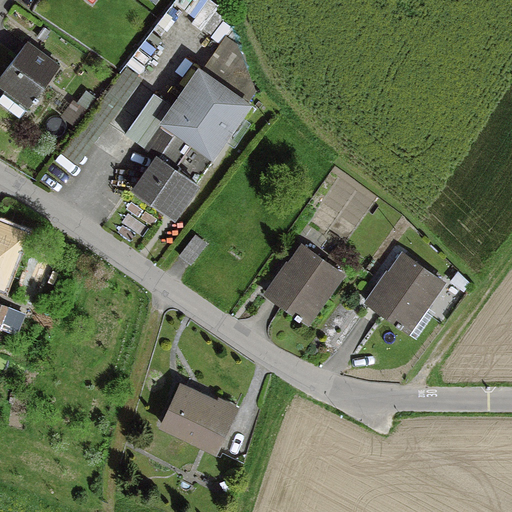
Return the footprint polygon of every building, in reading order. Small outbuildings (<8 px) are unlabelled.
[(33,97),(56,68),(23,43),(0,73),(0,79),(7,85),(0,93),(0,104),(15,116),(20,115),(31,101),(34,103),(36,99),(33,97)] [(141,78),(126,66),(59,153),(75,165),(141,78)] [(155,157),(142,176),(132,191),(170,218),(213,157),(209,154),(244,105),(197,72),(172,108),(151,93),(122,134),(155,157)] [(0,282),(22,292),(41,245),(19,236),(21,230),(18,229),(15,235),(0,227),(0,282)] [(192,236),(177,255),(188,264),(203,245),(192,236)] [(281,272),(265,295),(293,315),(292,317),(297,321),(299,317),(298,316),(313,297),(319,301),(337,274),(301,248),(283,273),(281,272)] [(438,282),(402,255),(383,281),(382,280),(366,303),(394,323),(393,325),(397,329),(400,325),(399,324),(413,305),(419,309),(438,282)] [(0,329),(1,330),(9,309),(0,305),(0,329)] [(215,404),(178,387),(160,425),(213,450),(229,416),(213,408),(215,404)]
